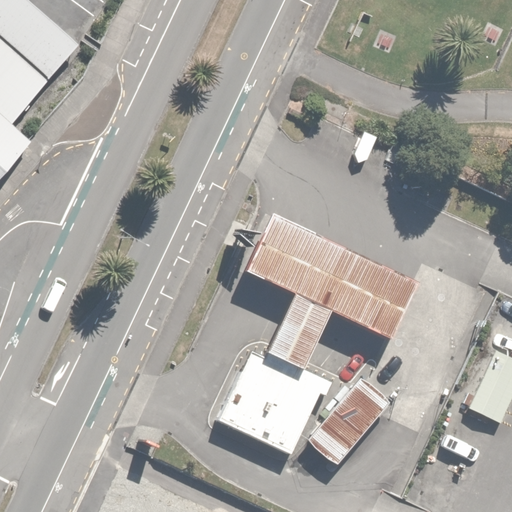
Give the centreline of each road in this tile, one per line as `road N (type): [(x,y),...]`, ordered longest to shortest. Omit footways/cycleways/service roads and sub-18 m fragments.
road 1 (primary): [(263,0),(50,452)]
road 2 (primary): [(86,227),(198,0)]
road 3 (primary): [(0,422),(86,227)]
